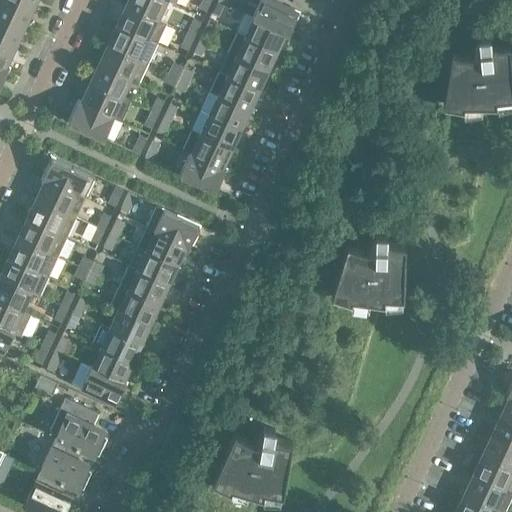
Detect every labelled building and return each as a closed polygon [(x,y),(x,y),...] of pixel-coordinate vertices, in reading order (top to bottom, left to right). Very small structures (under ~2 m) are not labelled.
[(0,0),(0,17),(23,28),(32,9),(11,0),(0,0)] [(11,0),(32,9),(35,0),(11,0)] [(157,19),(165,0),(128,0),(126,5),(157,19)] [(206,10),(210,0),(201,0),(199,7),(206,10)] [(218,16),(225,2),(220,0),(217,0),(211,13),(218,16)] [(289,32),(298,12),(298,11),(274,0),(259,0),(252,16),(254,17),(255,16),(285,30),(289,32)] [(148,39),(157,19),(126,5),(117,24),(148,39)] [(276,50),(285,30),(255,16),(254,17),(246,35),(246,36),(276,50)] [(0,40),(14,47),(23,28),(0,17),(0,40)] [(193,18),(187,32),(194,35),(201,21),(193,18)] [(157,43),(148,39),(117,24),(108,44),(148,62),(157,43)] [(213,27),(206,24),(200,38),(207,41),(213,27)] [(267,69),(276,50),(246,36),(246,35),(237,31),(227,51),(267,69)] [(188,49),(194,35),(187,32),(180,46),(188,49)] [(511,73),(509,43),(495,44),(490,44),(489,36),(478,38),(479,54),(472,55),(470,65),(449,62),(443,103),(463,107),(463,113),(481,110),(481,103),(496,103),(497,107),(511,103),(511,73)] [(200,55),(207,41),(200,38),(193,52),(200,55)] [(0,63),(5,66),(6,65),(14,47),(0,40),(0,63)] [(148,62),(108,44),(99,64),(130,78),(129,79),(138,83),(148,62)] [(258,89),(267,69),(227,51),(218,71),(227,75),(258,89)] [(179,76),(183,66),(173,61),(168,71),(179,76)] [(9,67),(6,65),(5,66),(0,63),(0,78),(3,80),(9,67)] [(130,78),(99,64),(90,83),(120,97),(129,79),(130,78)] [(193,71),(183,66),(179,76),(189,81),(193,71)] [(174,86),(179,76),(168,71),(164,81),(174,86)] [(249,109),(258,89),(227,75),(218,71),(209,90),(249,109)] [(184,90),(189,81),(179,76),(174,86),(184,90)] [(130,102),(120,97),(90,83),(82,101),(78,99),(78,100),(114,116),(113,117),(121,121),(130,102)] [(240,128),(249,109),(209,90),(200,110),(240,128)] [(157,114),(164,100),(157,96),(150,111),(157,114)] [(113,117),(114,116),(78,100),(72,112),(76,114),(71,123),(104,138),(113,117)] [(170,102),(163,116),(170,120),(177,106),(170,102)] [(231,148),(240,128),(200,110),(191,129),(200,133),(200,134),(231,148)] [(151,127),(157,114),(150,111),(144,124),(151,127)] [(164,134),(170,120),(163,116),(157,130),(164,134)] [(222,166),(231,148),(200,134),(200,133),(191,129),(182,150),(189,153),(189,152),(222,167),(222,166)] [(139,134),(131,150),(139,154),(146,137),(139,134)] [(144,157),(145,157),(152,160),(160,143),(152,140),(144,157)] [(226,168),(222,166),(222,167),(189,152),(189,153),(180,173),(212,188),(216,179),(220,180),(226,168)] [(95,176),(55,158),(51,167),(48,165),(42,178),(45,179),(45,178),(78,193),(86,196),(95,176)] [(45,178),(45,179),(36,198),(76,216),(86,196),(78,193),(45,178)] [(108,203),(115,206),(123,189),(116,186),(108,203)] [(128,212),(136,195),(128,192),(121,209),(128,212)] [(76,216),(36,198),(27,217),(67,236),(76,216)] [(192,232),(196,223),(163,208),(156,205),(146,225),(186,244),(186,245),(189,246),(195,234),(192,232)] [(104,229),(111,216),(103,212),(97,226),(104,229)] [(67,236),(27,217),(18,237),(58,255),(67,236)] [(116,218),(110,232),(117,235),(123,222),(116,218)] [(177,263),(186,245),(186,244),(146,225),(137,245),(177,263)] [(98,244),(104,229),(97,226),(90,240),(98,244)] [(110,250),(117,235),(110,232),(103,246),(110,250)] [(347,243),(331,294),(351,300),(351,299),(352,299),(351,307),(368,306),(369,299),(384,300),(384,305),(401,303),(403,296),(405,243),(386,242),(387,234),(372,234),(367,250),(347,243)] [(58,255),(18,237),(9,257),(49,275),(58,255)] [(168,283),(177,263),(137,245),(128,264),(168,283)] [(89,270),(93,261),(83,256),(79,265),(89,270)] [(49,275),(9,257),(0,275),(0,276),(31,290),(30,291),(39,295),(49,275)] [(103,265),(93,261),(89,270),(98,274),(103,265)] [(159,303),(168,283),(128,264),(119,284),(159,303)] [(84,280),(89,270),(79,265),(74,276),(84,280)] [(93,285),(98,274),(89,270),(84,280),(93,285)] [(0,300),(21,310),(22,309),(30,291),(31,290),(0,276),(0,300)] [(150,322),(159,303),(119,284),(110,304),(119,309),(119,308),(150,322)] [(68,308),(74,294),(67,291),(60,304),(68,308)] [(79,297),(73,310),(80,314),(87,300),(79,297)] [(31,314),(22,309),(21,310),(0,300),(0,323),(14,330),(14,331),(21,335),(31,314)] [(61,322),(68,308),(60,304),(54,319),(61,322)] [(141,342),(150,322),(119,308),(119,309),(110,327),(141,342)] [(74,328),(80,314),(73,310),(66,325),(74,328)] [(0,348),(5,351),(14,331),(14,330),(0,323),(0,348)] [(131,361),(141,342),(110,327),(101,347),(131,361)] [(48,330),(42,343),(49,347),(56,333),(48,330)] [(61,336),(55,349),(62,353),(68,339),(61,336)] [(41,364),(49,347),(42,343),(34,360),(41,364)] [(122,381),(131,361),(101,347),(92,365),(91,364),(90,366),(122,381)] [(54,370),(62,353),(55,349),(47,366),(54,370)] [(126,382),(122,381),(90,366),(81,362),(71,382),(116,403),(126,382)] [(57,382),(40,374),(34,386),(52,394),(57,382)] [(511,395),(510,395),(509,396),(501,414),(511,419),(511,395)] [(49,430),(56,434),(82,446),(82,447),(99,455),(107,436),(102,434),(104,428),(93,423),(98,412),(65,397),(49,430)] [(511,419),(501,414),(492,434),(511,443),(511,419)] [(263,494),(262,499),(280,499),(282,492),(283,492),(292,440),(273,437),(275,429),(260,426),(253,441),(234,432),(212,480),(231,489),(228,495),(246,497),(249,490),(263,494)] [(77,457),(82,447),(82,446),(56,434),(40,469),(66,481),(83,489),(92,470),(86,467),(88,462),(77,457)] [(511,443),(492,434),(483,453),(511,466),(511,443)] [(3,452),(0,459),(0,486),(1,487),(14,457),(3,452)] [(511,491),(511,466),(483,453),(474,473),(504,487),(504,488),(511,491)] [(62,490),(66,481),(40,469),(24,502),(32,506),(30,511),(71,511),(76,503),(70,501),(73,496),(62,490)] [(505,510),(511,493),(511,491),(504,488),(504,487),(474,473),(464,492),(495,507),(496,506),(505,510)] [(503,511),(505,510),(496,506),(495,507),(464,492),(455,511),(503,511)]
